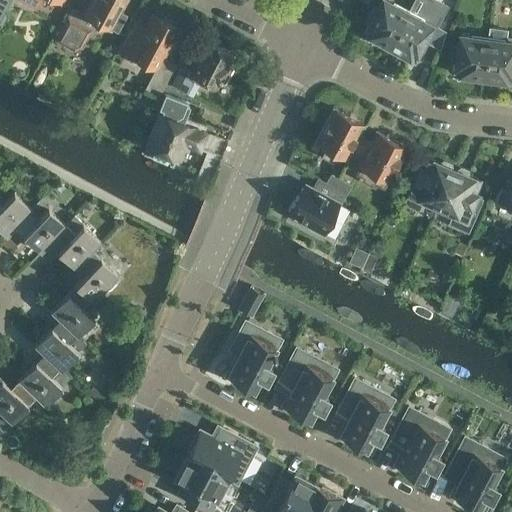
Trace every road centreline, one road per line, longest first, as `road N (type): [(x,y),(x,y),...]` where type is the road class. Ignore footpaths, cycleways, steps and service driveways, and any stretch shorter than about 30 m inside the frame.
road 1 (residential): [(159,370),(300,40)]
road 2 (residential): [(421,511),(159,370)]
road 3 (residential): [(511,120),(415,102),(300,40)]
road 4 (residential): [(88,511),(159,370)]
